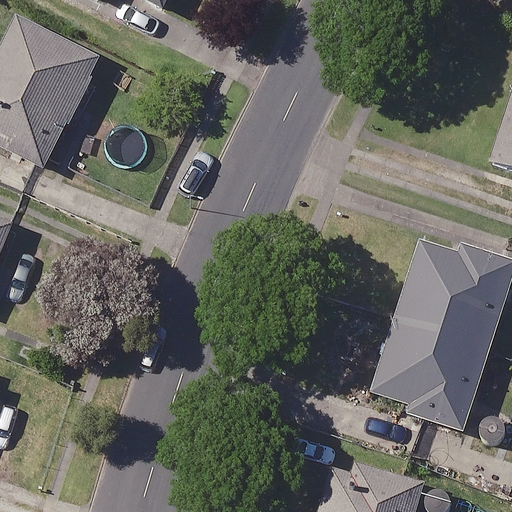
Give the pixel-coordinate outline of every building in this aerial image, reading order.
[(168,0),(93,0),(100,3),(102,0),(142,0),(164,11),(168,0)] [(102,63),(18,18),(0,52),(0,148),(44,172),(102,63)] [(511,95),(488,161),(511,169),(511,95)] [(0,257),(11,230),(0,225),(0,257)] [(511,280),(511,269),(420,240),(372,394),(410,406),(407,415),(464,433),(511,280)] [(415,511),(423,488),(364,470),(355,500),(329,492),(323,511),(415,511)]
